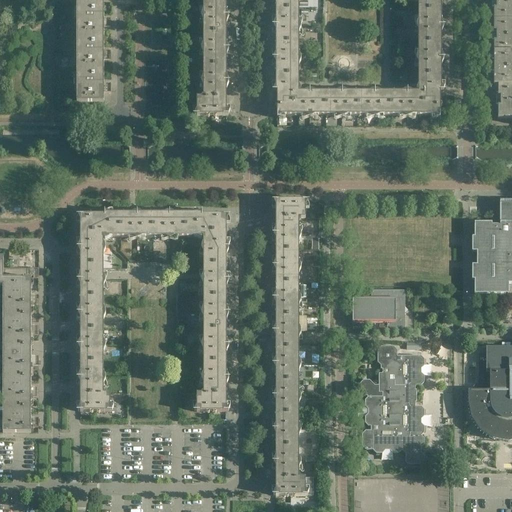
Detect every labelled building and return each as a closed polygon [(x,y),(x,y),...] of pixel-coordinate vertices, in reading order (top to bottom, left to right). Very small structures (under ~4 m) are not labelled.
[(104,21),(104,4),(103,0),(76,0),(77,38),(102,38),(104,38),(104,28),(110,28),(110,19),(106,19),(106,21),(104,21)] [(226,17),(226,1),(226,0),(202,0),(203,17),(226,17)] [(299,27),(298,0),(275,0),(275,27),(299,27)] [(441,27),(441,1),(441,0),(417,0),(418,27),(441,27)] [(511,0),(493,0),(493,1),(496,1),(496,5),(492,5),(492,6),(492,9),(493,10),(493,21),(511,21),(511,0)] [(226,50),(226,24),(226,17),(203,17),(203,50),(226,50)] [(511,21),(493,21),(493,34),(496,34),(496,38),(492,38),(492,41),(493,43),(493,54),(511,53),(511,21)] [(299,60),(299,43),(299,27),(275,27),(275,60),(299,60)] [(441,60),(441,43),(441,27),(418,27),(418,60),(441,60)] [(110,61),(110,52),(106,52),(106,53),(104,54),(104,42),(102,42),(102,38),(77,38),(77,71),(102,71),(104,71),(104,61),(110,61)] [(226,83),(226,66),(226,50),(203,50),(203,83),(226,83)] [(511,53),(493,54),(493,66),(496,66),(496,70),(492,70),(492,71),(492,74),(493,75),(493,87),(497,87),(511,86),(511,53)] [(299,93),(299,85),(299,60),(275,60),(275,93),(277,93),(277,117),(310,117),(310,93),(299,93)] [(441,92),(441,81),(441,60),(418,60),(418,93),(407,93),(407,117),(440,117),(440,92),(441,92)] [(110,93),(110,84),(106,84),(106,86),(104,86),(104,74),(102,74),(102,71),(77,71),(77,103),(104,103),(104,93),(110,93)] [(226,117),(226,98),(226,83),(203,83),(203,98),(196,98),(196,117),(226,117)] [(511,119),(511,86),(497,87),(497,97),(496,99),(496,103),(500,103),(500,107),(497,107),(497,119),(511,119)] [(342,117),(342,93),(310,93),(310,117),(342,117)] [(375,117),(375,93),(342,93),(342,117),(375,117)] [(407,117),(407,93),(375,93),(375,117),(407,117)] [(305,219),(305,201),(275,201),(275,235),(299,235),(299,219),(305,219)] [(511,201),(499,201),(499,226),(492,226),(492,223),(474,223),(474,237),(472,237),(472,252),(477,252),(476,266),(472,266),(472,281),(474,281),(474,295),(508,295),(508,284),(511,284),(511,201)] [(137,238),(137,215),(104,215),(104,216),(103,216),(103,238),(137,238)] [(169,238),(169,215),(137,215),(137,238),(169,238)] [(203,238),(203,216),(202,216),(202,215),(169,215),(169,238),(203,238)] [(103,249),(103,238),(103,216),(80,216),(80,249),(103,249)] [(226,249),(226,223),(226,216),(203,216),(203,238),(203,249),(226,249)] [(299,267),(299,235),(275,235),(275,267),(299,267)] [(105,281),(105,280),(104,279),(103,279),(103,273),(103,249),(80,249),(80,273),(80,274),(80,279),(79,279),(78,280),(78,281),(80,281),(80,314),(103,314),(103,281),(105,281)] [(226,314),(226,281),(228,281),(228,280),(227,279),(226,279),(226,274),(226,273),(226,249),(203,249),(203,273),(203,279),(202,279),(201,280),(201,281),(203,281),(203,314),(226,314)] [(299,300),(299,283),(299,267),(275,267),(275,300),(299,300)] [(31,298),(31,283),(31,279),(38,279),(38,269),(3,269),(3,286),(3,310),(31,310),(29,310),(29,305),(38,305),(38,296),(33,296),(33,298),(31,298)] [(406,313),(406,309),(405,308),(405,291),(371,291),(371,299),(352,298),(352,324),(387,324),(387,331),(405,331),(405,314),(406,313)] [(299,333),(299,317),(299,300),(275,300),(275,333),(274,332),(273,333),(274,333),(274,334),(275,335),(276,335),(276,334),(277,334),(277,333),(297,333),(297,334),(298,334),(298,335),(299,335),(300,334),(300,333),(299,333)] [(31,346),(31,340),(29,340),(29,336),(38,336),(38,327),(33,327),(33,328),(31,328),(31,315),(29,315),(29,311),(31,311),(31,310),(3,310),(3,346),(3,372),(31,372),(31,371),(29,371),(29,367),(38,367),(38,357),(33,357),(33,359),(31,359),(31,346)] [(103,346),(103,314),(80,314),(80,346),(103,346)] [(226,346),(226,320),(226,314),(203,314),(203,346),(226,346)] [(299,365),(299,344),(299,335),(298,335),(298,334),(297,334),(297,333),(277,333),(277,334),(276,334),(276,335),(275,335),(275,340),(275,341),(275,365),(299,365)] [(424,366),(424,360),(421,357),(401,357),(401,361),(397,361),(397,351),(396,350),(396,349),(395,348),(393,347),(392,346),(390,346),(389,346),(387,345),(386,345),(385,346),(384,346),(383,346),(382,347),(380,347),(379,349),(378,350),(377,351),(377,352),(376,353),(376,354),(376,356),(375,357),(375,358),(376,359),(376,361),(377,362),(377,363),(380,366),(380,370),(382,370),(382,374),(378,374),(378,386),(415,386),(421,386),(424,383),(424,377),(421,374),(421,369),(424,366)] [(103,379),(103,362),(103,346),(80,346),(80,379),(103,379)] [(226,379),(226,362),(226,346),(203,346),(203,379),(226,379)] [(511,347),(486,348),(486,355),(479,355),(479,391),(468,391),(468,393),(468,403),(469,403),(471,418),(472,418),(480,430),(480,431),(493,439),(507,442),(508,442),(511,441),(511,347)] [(299,398),(299,365),(275,365),(275,398),(299,398)] [(31,390),(31,384),(31,376),(29,376),(29,372),(31,372),(3,372),(3,402),(31,402),(29,402),(29,398),(38,398),(38,388),(33,388),(33,390),(31,390)] [(110,413),(110,394),(103,394),(103,379),(80,379),(80,413),(110,413)] [(226,413),(226,394),(226,379),(203,379),(203,394),(196,394),(196,413),(226,413)] [(424,427),(421,424),(421,420),(424,417),(424,410),(421,407),(415,407),(415,403),(416,403),(416,390),(415,390),(415,386),(378,386),(378,393),(382,393),(382,398),(368,397),(365,401),(365,407),(368,410),(368,414),(365,417),(365,424),(368,427),(371,427),(370,431),(365,431),(362,435),(362,447),(365,451),(372,451),(376,454),(382,454),(385,451),(389,451),(392,454),(399,454),(402,451),(404,454),(405,454),(405,463),(408,465),(421,465),(424,462),(424,456),(421,453),(421,448),(424,445),(424,439),(421,436),(424,433),(424,427)] [(299,430),(299,414),(299,398),(275,398),(275,430),(299,430)] [(31,420),(31,415),(31,407),(29,407),(29,403),(31,403),(31,402),(3,402),(3,433),(31,434),(31,433),(29,433),(29,428),(38,428),(38,419),(33,419),(33,420),(31,420)] [(299,463),(299,430),(275,430),(275,463),(299,463)] [(305,497),(305,478),(299,478),(299,463),(275,463),(275,497),(305,497)]
